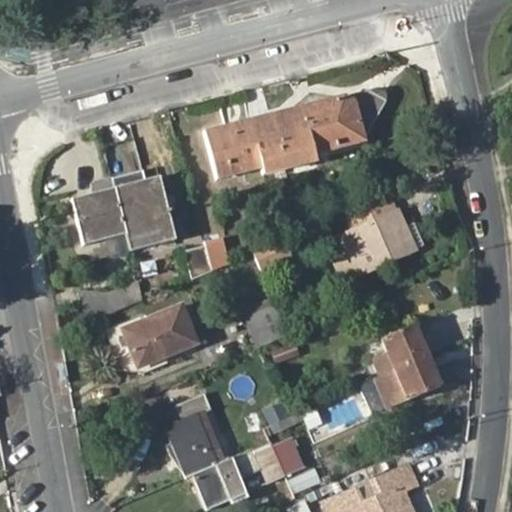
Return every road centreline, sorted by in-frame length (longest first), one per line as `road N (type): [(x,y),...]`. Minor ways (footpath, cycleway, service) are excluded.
road 1 (residential): [(486,511),(504,307),(496,217),(448,0)]
road 2 (residential): [(0,98),(386,0)]
road 3 (residential): [(59,511),(0,180)]
